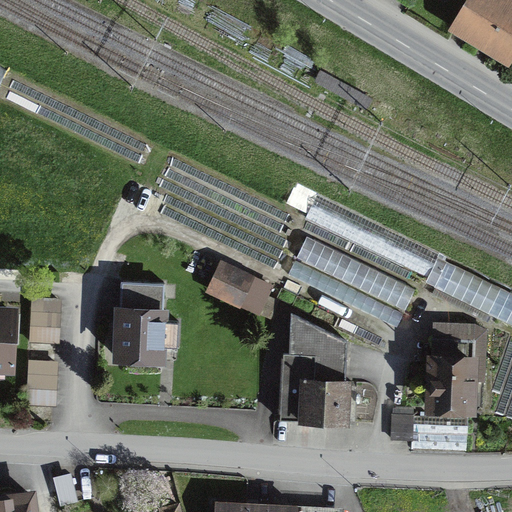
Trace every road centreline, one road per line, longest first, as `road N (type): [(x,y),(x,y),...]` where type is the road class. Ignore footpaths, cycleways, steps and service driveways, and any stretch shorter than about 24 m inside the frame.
road 1 (residential): [(0,442),(376,467),(511,466)]
road 2 (primary): [(511,109),(330,0)]
